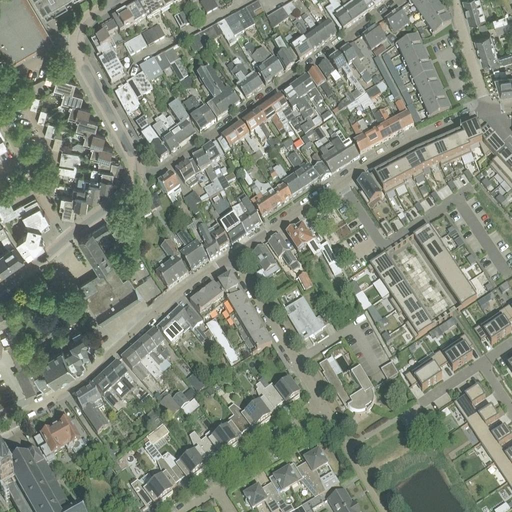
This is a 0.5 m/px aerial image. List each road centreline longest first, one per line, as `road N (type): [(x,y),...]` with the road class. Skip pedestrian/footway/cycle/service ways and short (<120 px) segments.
road 1 (residential): [(400,0),(166,167),(136,172)]
road 2 (residential): [(232,255),(172,296),(73,385),(0,420)]
road 3 (tertiary): [(136,172),(76,45),(90,15),(115,0)]
road 4 (tertiary): [(0,289),(130,191),(136,172)]
road 5 (residential): [(340,184),(384,245),(471,189)]
road 6 (residential): [(323,405),(232,255)]
road 7 (residential): [(487,110),(340,184)]
road 8 (residential): [(340,184),(232,255)]
